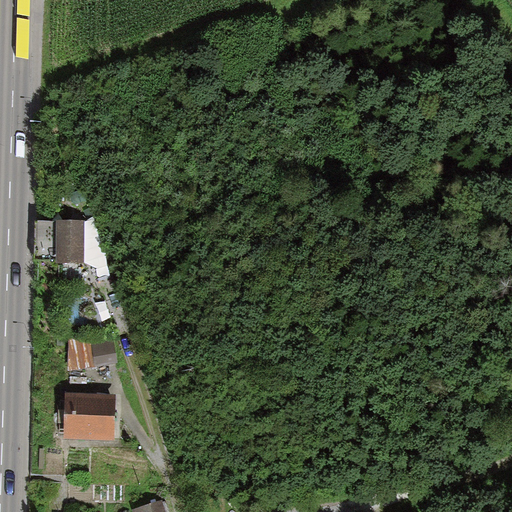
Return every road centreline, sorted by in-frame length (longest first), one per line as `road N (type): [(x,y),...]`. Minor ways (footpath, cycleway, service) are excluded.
road 1 (primary): [(0,407),(13,0)]
road 2 (track): [(301,511),(401,501),(511,462)]
